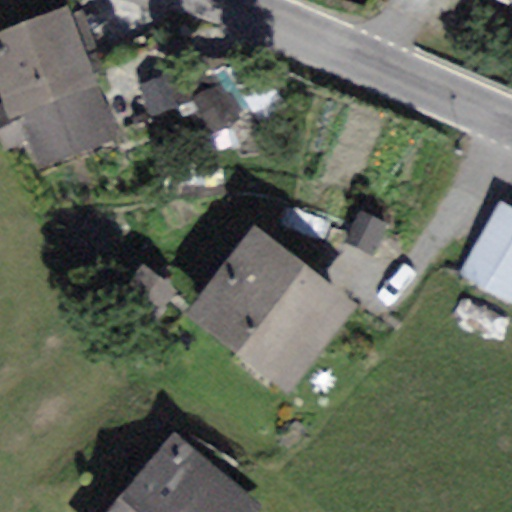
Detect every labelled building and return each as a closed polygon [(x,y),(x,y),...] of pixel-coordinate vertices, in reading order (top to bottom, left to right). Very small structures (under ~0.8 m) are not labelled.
[(85,22),(0,51),(0,72),(37,180),(129,149),(85,22)] [(508,309),(511,302),(511,216),(506,212),(462,280),(508,309)] [(272,232),(196,323),(300,408),(375,317),(272,232)] [(144,323),(169,291),(144,271),(119,304),(144,323)] [(269,511),(194,441),(127,511),(269,511)]
